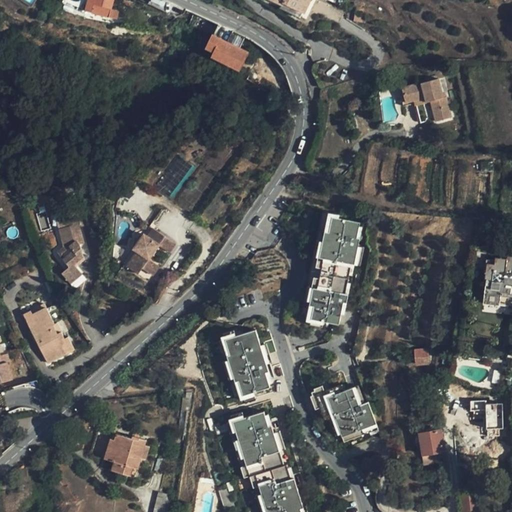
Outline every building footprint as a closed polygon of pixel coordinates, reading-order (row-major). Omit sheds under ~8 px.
[(114,0),(88,0),(86,10),(111,16),(114,0)] [(271,0),(271,1),(281,5),(283,6),(284,4),(303,12),(304,12),(309,0),(271,0)] [(283,6),(281,5),(279,9),(300,18),(303,12),(284,4),(283,6)] [(120,10),(113,8),(111,16),(118,18),(120,10)] [(240,67),(249,51),(216,33),(209,47),(215,50),(213,53),(240,67)] [(457,126),(456,104),(451,104),(451,99),(450,84),(412,86),(412,94),(409,94),(410,102),(420,102),(420,95),(430,95),(430,103),(431,105),(435,105),(436,126),(457,126)] [(420,95),(420,102),(420,103),(430,103),(430,95),(420,95)] [(429,147),(428,131),(418,131),(417,136),(417,146),(429,147)] [(62,227),(60,220),(58,212),(51,214),(56,229),(62,227)] [(73,216),(60,220),(62,227),(56,229),(61,245),(53,254),(65,266),(58,274),(68,283),(78,271),(71,264),(68,262),(80,249),(82,247),(73,216)] [(361,222),(330,216),(310,318),(340,325),(361,222)] [(152,225),(145,234),(148,236),(155,228),(152,225)] [(176,244),(155,228),(148,236),(145,234),(134,247),(137,250),(126,264),(137,273),(142,267),(151,274),(158,265),(149,258),(159,245),(169,253),(176,244)] [(68,262),(71,264),(83,251),(82,247),(80,249),(68,262)] [(137,250),(134,247),(123,261),(126,264),(137,250)] [(511,311),(511,261),(508,261),(508,264),(500,263),(499,266),(488,265),(487,276),(492,277),(491,285),(489,285),(488,290),(490,291),(489,308),(494,309),(511,311)] [(28,326),(46,364),(74,351),(69,338),(65,340),(62,333),(59,334),(55,326),(47,309),(33,316),(36,322),(28,326)] [(31,311),(22,315),(28,326),(36,322),(33,316),(31,311)] [(254,331),(220,341),(238,398),(271,388),(254,331)] [(427,364),(427,357),(427,351),(414,351),(415,364),(427,364)] [(355,385),(325,396),(340,441),(377,429),(368,403),(362,405),(355,385)] [(282,460),(267,411),(231,421),(245,471),(250,470),(282,460)] [(443,452),(439,430),(417,434),(425,471),(440,469),(437,453),(443,452)] [(141,459),(145,446),(146,439),(134,436),(133,438),(117,434),(116,439),(115,442),(118,443),(114,456),(112,461),(116,462),(113,470),(131,475),(133,467),(138,469),(141,459)] [(115,442),(116,439),(112,438),(106,459),(112,461),(114,456),(118,443),(115,442)] [(145,461),(149,447),(145,446),(141,459),(145,461)] [(282,460),(250,470),(262,511),(303,511),(293,477),(287,479),(282,460)] [(160,491),(154,511),(166,511),(172,495),(160,491)] [(464,511),(477,511),(477,492),(463,493),(464,511)]
